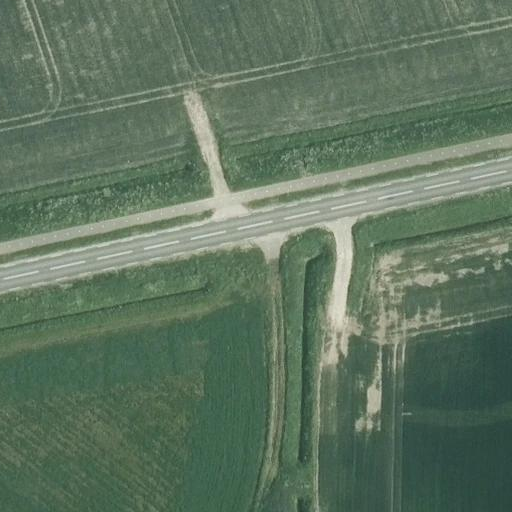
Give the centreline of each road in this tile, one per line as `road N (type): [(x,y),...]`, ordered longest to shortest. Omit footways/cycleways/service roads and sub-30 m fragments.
road 1 (secondary): [(0,281),(511,171)]
road 2 (track): [(333,511),(340,208)]
road 3 (track): [(260,511),(275,434),(277,357),(271,262),(250,227)]
